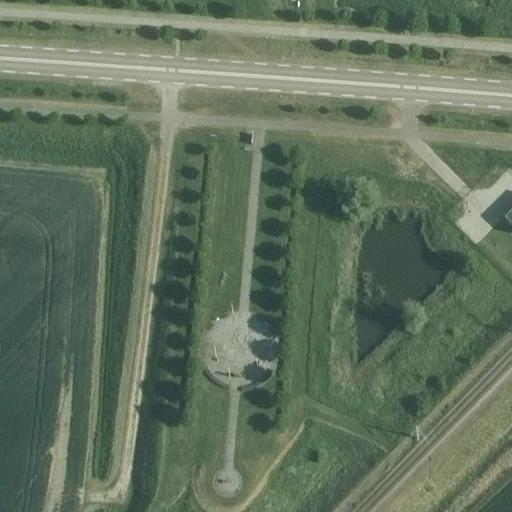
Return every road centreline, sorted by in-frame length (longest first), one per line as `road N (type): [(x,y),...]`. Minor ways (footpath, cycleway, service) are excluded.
road 1 (track): [(176,70),(121,486),(110,497),(72,494)]
road 2 (secondary): [(511,95),(176,70)]
road 3 (secondary): [(0,58),(176,70)]
